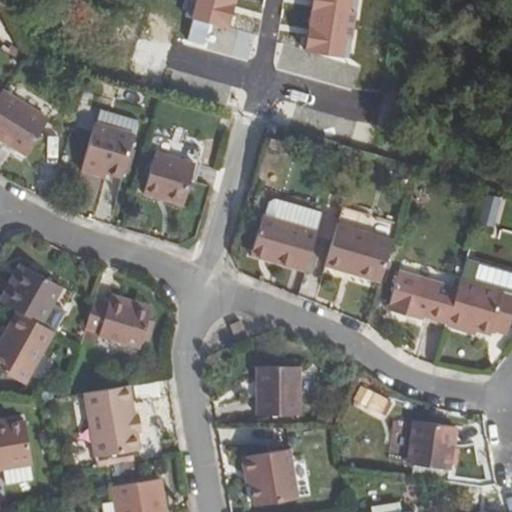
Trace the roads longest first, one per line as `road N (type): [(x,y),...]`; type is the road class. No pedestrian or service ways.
road 1 (residential): [(504,409),(467,407),(407,387),(367,356),(269,311),(195,296)]
road 2 (residential): [(212,511),(188,364),(195,296)]
road 3 (residential): [(195,296),(164,264),(4,200)]
road 4 (track): [(246,118),(250,95),(233,82),(128,52),(120,0)]
road 5 (residential): [(195,296),(246,118)]
